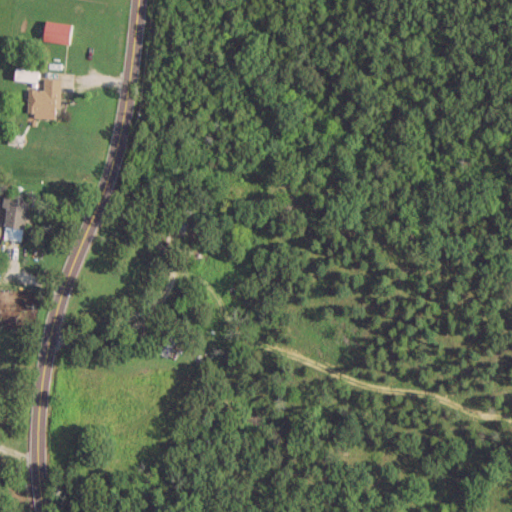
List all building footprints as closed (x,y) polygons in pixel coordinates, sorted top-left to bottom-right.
[(68,22),(42,19),(40,39),(66,42),(68,22)] [(35,67),(12,68),(12,80),(35,79),(35,67)] [(57,77),(41,77),(41,88),(25,88),(25,117),(57,117),(57,77)] [(0,237),(22,239),(25,192),(4,190),(0,237)] [(181,231),(191,210),(174,202),(164,223),(181,231)] [(175,337),(161,331),(152,349),(165,356),(175,337)]
